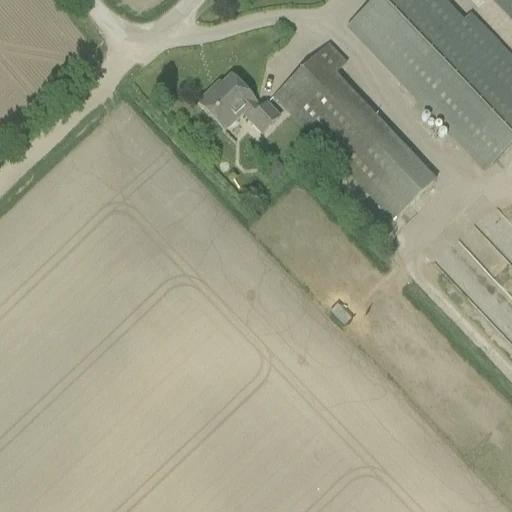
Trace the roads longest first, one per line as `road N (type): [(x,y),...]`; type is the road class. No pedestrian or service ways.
road 1 (track): [(511,378),(399,262),(461,188),(325,21)]
road 2 (track): [(136,54),(0,183)]
